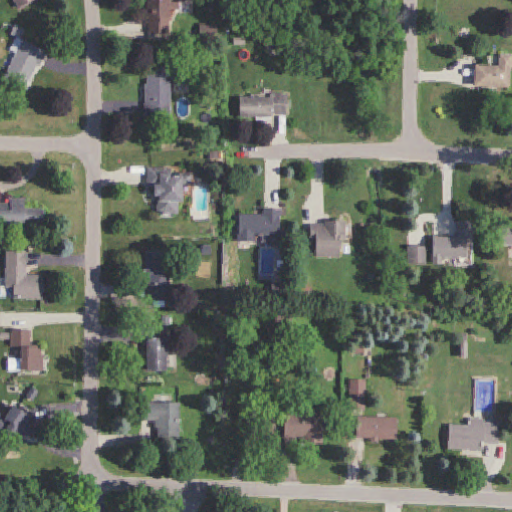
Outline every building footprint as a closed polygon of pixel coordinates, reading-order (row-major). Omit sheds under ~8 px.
[(9,0),(15,12),(37,1),(37,0),(9,0)] [(144,0),(144,36),(166,36),(166,0),(144,0)] [(44,53),(15,42),(9,54),(13,55),(2,83),(27,93),(44,53)] [(497,67),(473,66),(472,88),(509,89),(510,56),(497,56),(497,67)] [(144,69),(144,117),(168,117),(168,69),(144,69)] [(286,95),(237,95),(237,117),(286,117),(286,95)] [(178,216),(179,176),(169,176),(169,169),(149,169),(148,215),(178,216)] [(0,224),(42,225),(43,210),(24,210),(24,200),(7,199),(7,204),(0,203),(0,224)] [(237,215),(236,243),(277,244),(278,210),(260,209),(259,215),(237,215)] [(310,259),(342,259),(342,222),(309,222),(310,259)] [(442,259),(470,259),(470,222),(456,222),(456,237),(431,237),(431,266),(442,266),(442,259)] [(511,224),(498,224),(498,247),(511,246),(511,224)] [(424,247),(408,247),(408,265),(424,265),(424,247)] [(41,301),(42,277),(25,277),(25,253),(4,252),(3,289),(11,289),(11,300),(41,301)] [(144,254),(144,303),(166,303),(166,254),(144,254)] [(163,339),(155,339),(155,327),(143,327),(143,373),(163,373),(163,339)] [(17,349),(16,360),(6,360),(6,372),(40,373),(41,347),(28,347),(29,332),(9,332),(9,349),(17,349)] [(365,411),(365,381),(348,381),(348,411),(365,411)] [(154,440),(177,440),(177,405),(136,405),(136,423),(154,423),(154,440)] [(22,437),(31,441),(39,422),(3,406),(0,412),(0,436),(19,444),(22,437)] [(319,414),(260,413),(260,441),(319,442),(319,414)] [(355,441),(396,441),(396,419),(355,419),(355,441)] [(448,426),(447,451),(482,453),(483,445),(498,445),(499,422),(468,421),(468,427),(448,426)]
